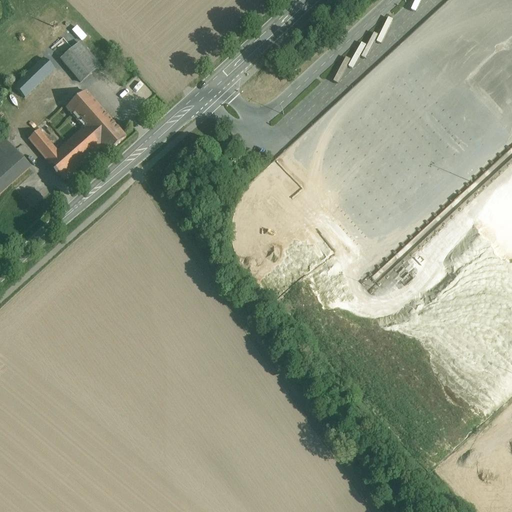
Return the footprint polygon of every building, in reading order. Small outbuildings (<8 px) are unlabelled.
[(99,67),(80,45),(73,51),(73,50),(61,61),(80,83),(92,73),(99,67)] [(43,59),(14,88),(25,99),(54,70),(43,59)] [(85,92),(66,109),(84,129),(103,112),(85,92)] [(126,138),(103,112),(84,129),(100,148),(107,155),(126,138)] [(84,129),(57,153),(39,131),(28,140),(63,181),(100,148),(84,129)] [(0,195),(29,169),(3,140),(0,142),(0,195)] [(511,312),(501,312),(501,324),(503,323),(509,329),(509,337),(511,336),(511,312)]
